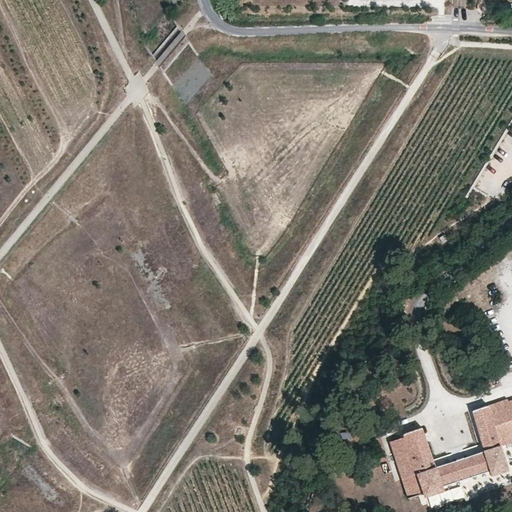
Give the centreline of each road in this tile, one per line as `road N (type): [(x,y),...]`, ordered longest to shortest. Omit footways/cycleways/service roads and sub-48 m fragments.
road 1 (track): [(449,26),(143,511)]
road 2 (track): [(94,0),(198,240),(272,357),(249,438),(250,472),(265,511)]
road 3 (residential): [(511,30),(250,31),(222,26),(206,0)]
